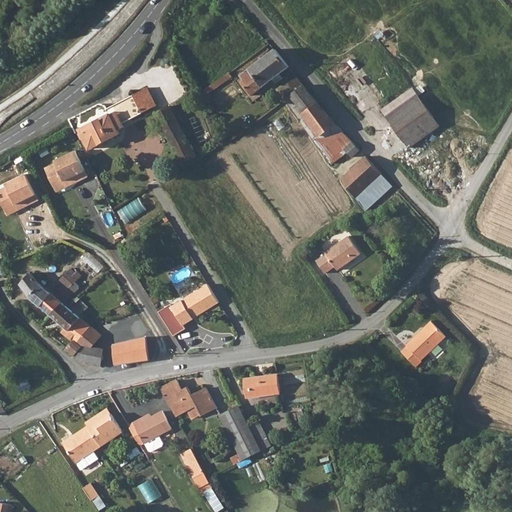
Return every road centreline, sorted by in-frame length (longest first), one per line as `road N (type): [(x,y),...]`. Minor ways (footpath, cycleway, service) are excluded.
road 1 (unclassified): [(450,229),(423,272),(380,314),(330,343),(94,383),(0,427)]
road 2 (unclassified): [(243,0),(450,229)]
road 3 (secondary): [(0,145),(89,82),(163,0)]
road 4 (unknown): [(254,354),(170,212),(160,171)]
